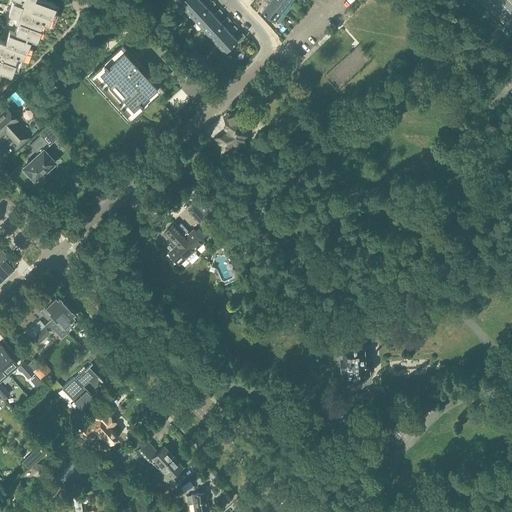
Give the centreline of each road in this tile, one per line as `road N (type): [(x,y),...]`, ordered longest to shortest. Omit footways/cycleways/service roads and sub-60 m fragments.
road 1 (residential): [(233,0),(274,50),(53,256)]
road 2 (secondary): [(291,511),(53,256)]
road 3 (unknown): [(125,188),(156,190),(289,139),(391,238)]
road 4 (unknown): [(391,238),(511,367)]
road 5 (unknown): [(488,108),(391,238)]
